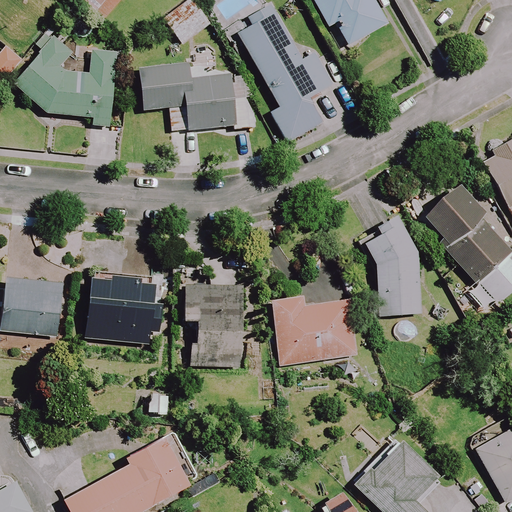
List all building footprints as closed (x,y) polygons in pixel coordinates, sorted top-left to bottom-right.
[(117,0),(69,0),(102,23),(117,0)] [(310,0),(327,30),(334,25),(347,47),(384,27),(369,0),(310,0)] [(209,25),(189,1),(161,23),(181,48),(209,25)] [(299,63),(270,13),(233,35),(277,110),(268,115),(286,145),(319,125),(305,101),(329,87),(312,56),(299,63)] [(85,128),(109,130),(116,56),(87,53),(84,78),(64,76),(58,71),(70,55),(48,38),(12,86),(48,114),(86,118),(85,128)] [(0,87),(22,61),(5,46),(0,52),(0,87)] [(186,66),(138,68),(140,113),(168,111),(169,133),(244,130),(243,101),(230,101),(229,78),(187,80),(186,66)] [(511,142),(478,160),(511,222),(511,142)] [(510,261),(456,190),(419,218),(473,289),(510,261)] [(357,238),(372,265),(376,321),(419,318),(415,253),(394,216),(357,238)] [(131,282),(84,280),(82,343),(150,345),(152,282),(131,282)] [(239,290),(181,288),(179,322),(192,322),(190,367),(235,369),(239,290)] [(0,323),(0,334),(38,337),(37,352),(47,353),(48,338),(53,338),(57,296),(3,292),(0,323)] [(302,307),(301,299),(269,304),(277,368),(354,358),(346,301),(302,307)] [(511,425),(471,450),(503,505),(511,500),(511,425)] [(142,511),(189,487),(163,440),(125,460),(128,466),(62,502),(67,511),(142,511)] [(432,479),(398,445),(354,489),(377,511),(421,511),(410,501),(432,479)] [(0,489),(0,511),(27,511),(12,483),(0,489)] [(350,511),(338,494),(318,507),(320,511),(350,511)]
